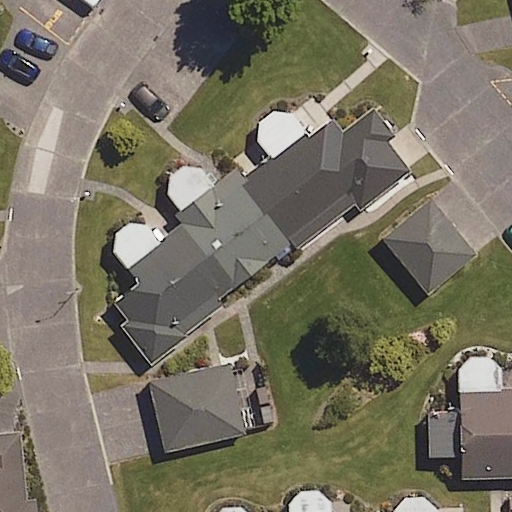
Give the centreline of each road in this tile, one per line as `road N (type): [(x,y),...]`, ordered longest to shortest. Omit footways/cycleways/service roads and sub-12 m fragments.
road 1 (residential): [(35,294),(49,178),(86,83),(146,0)]
road 2 (residential): [(82,511),(35,294)]
road 3 (residential): [(368,0),(446,71),(511,151)]
